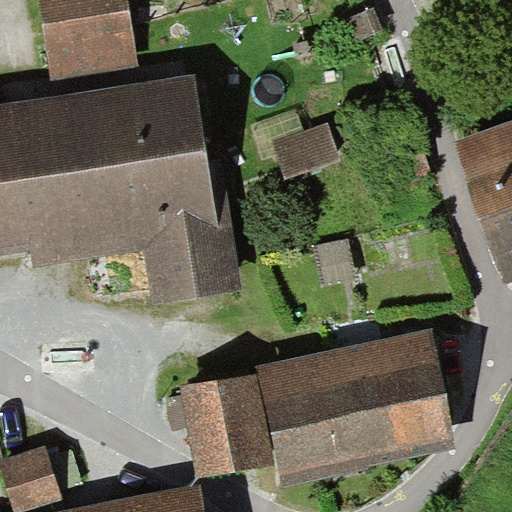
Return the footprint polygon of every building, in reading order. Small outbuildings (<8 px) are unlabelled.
[(166,297),(230,286),(195,79),(142,88),(126,0),(45,0),(62,95),(0,104),(0,236),(152,212),(166,297)] [(283,142),(295,176),(350,157),(339,123),(283,142)] [(511,253),(511,127),(467,144),(507,255),(511,253)] [(449,435),(427,333),(378,344),(269,368),(291,469),(449,435)] [(187,384),(202,459),(268,445),(252,371),(187,384)] [(184,511),(180,490),(76,511),(69,511),(184,511)]
